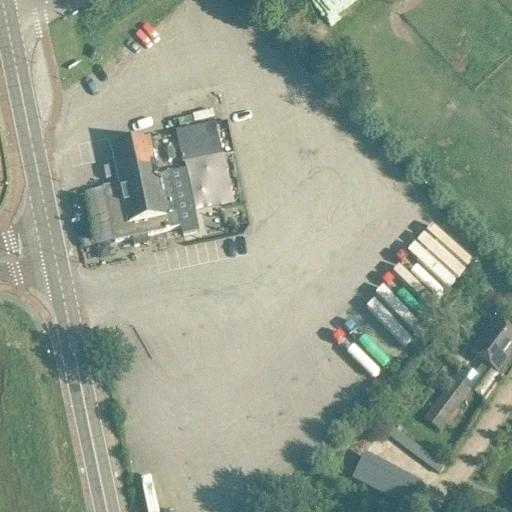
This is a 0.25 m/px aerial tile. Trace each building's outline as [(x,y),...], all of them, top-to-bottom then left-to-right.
[(315,0),(311,4),(333,23),(350,4),(345,0),(315,0)] [(110,148),(119,186),(103,190),(114,243),(132,239),(134,247),(148,244),(146,236),(181,229),(169,175),(156,177),(148,140),(110,148)] [(427,219),(377,266),(415,306),(465,259),(427,219)] [(496,374),(509,357),(511,352),(511,334),(495,322),(470,354),(484,364),(472,378),(460,369),(431,406),(424,400),(415,411),(438,429),(468,392),(483,403),(502,378),(496,374)] [(215,511),(208,482),(191,485),(197,511),(215,511)]
